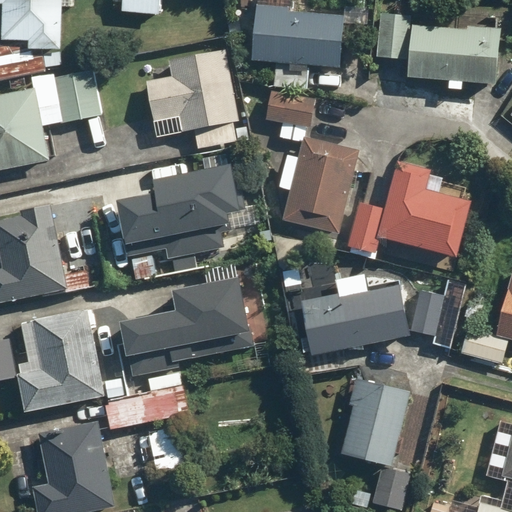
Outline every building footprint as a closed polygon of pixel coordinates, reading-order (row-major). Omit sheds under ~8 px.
[(0,0),(0,3),(7,4),(6,40),(31,41),(31,50),(47,51),(47,66),(64,67),(66,8),(79,8),(78,0),(0,0)] [(162,16),(163,0),(115,0),(116,0),(124,1),(124,13),(162,16)] [(294,0),(258,0),(255,61),(276,62),(275,87),(309,88),(310,65),(343,67),(346,17),(293,14),(294,0)] [(378,57),(408,60),(412,16),(383,13),(378,57)] [(415,25),(410,77),(499,85),(505,29),(470,26),(470,30),(415,25)] [(226,51),(171,61),(174,78),(150,83),(157,120),(181,116),(184,131),(197,129),(201,148),(243,140),(226,51)] [(36,81),(37,87),(0,94),(0,171),(54,161),(47,126),(104,115),(95,69),(36,81)] [(313,128),(317,98),(272,93),(269,123),(313,128)] [(343,235),(362,149),(306,138),(302,158),(289,156),(283,187),(296,190),(289,223),(343,235)] [(162,193),(122,202),(135,255),(158,249),(161,265),(240,246),(235,227),(250,223),(236,163),(159,181),(162,193)] [(432,171),(399,163),(388,211),(361,204),(351,247),(378,253),(382,238),(459,256),(472,201),(427,190),(432,171)] [(0,270),(0,304),(72,289),(55,207),(0,218),(0,227),(8,269),(0,270)] [(316,355),(413,335),(402,283),(370,290),(366,275),(338,280),(340,294),(303,301),(311,338),(302,339),(304,352),(314,350),(316,355)] [(128,322),(139,377),(180,368),(179,363),(257,348),(243,279),(178,292),(182,312),(128,322)] [(452,347),(467,284),(450,281),(447,297),(425,291),(416,331),(438,336),(437,344),(452,347)] [(511,289),(500,334),(511,337),(511,289)] [(21,374),(28,410),(108,395),(92,309),(36,320),(46,369),(21,374)] [(467,331),(462,353),(504,362),(509,339),(467,331)] [(395,467),(413,392),(362,380),(344,454),(395,467)] [(107,400),(112,428),(191,413),(186,386),(107,400)] [(35,489),(39,511),(94,511),(117,507),(98,422),(44,433),(55,485),(35,489)] [(184,425),(151,431),(159,473),(192,466),(184,425)] [(478,511),(511,511),(511,446),(504,477),(511,479),(511,509),(481,502),(478,511)] [(413,474),(385,467),(376,503),(404,511),(413,474)]
